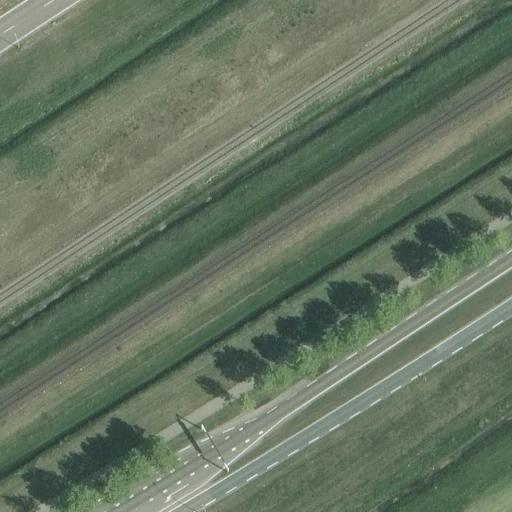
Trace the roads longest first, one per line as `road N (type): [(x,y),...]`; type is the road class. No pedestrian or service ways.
road 1 (tertiary): [(511,258),(263,422),(120,503)]
road 2 (tertiary): [(179,511),(511,304)]
